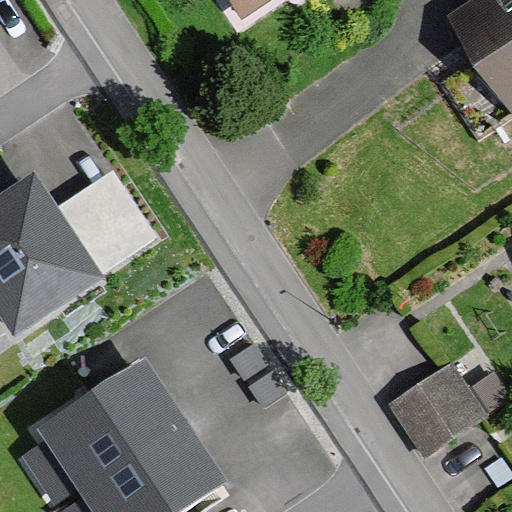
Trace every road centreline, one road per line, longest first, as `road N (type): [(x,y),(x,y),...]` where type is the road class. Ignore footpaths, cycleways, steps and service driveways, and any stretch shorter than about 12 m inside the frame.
road 1 (residential): [(110,44),(386,466)]
road 2 (residential): [(0,118),(110,44)]
